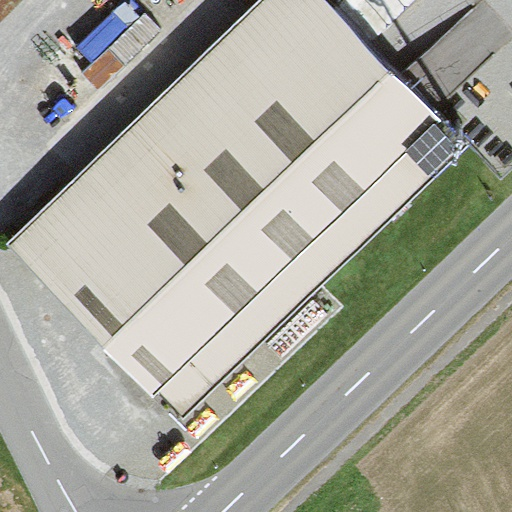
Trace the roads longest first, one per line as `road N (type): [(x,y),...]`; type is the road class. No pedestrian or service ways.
road 1 (tertiary): [(235,511),(511,241)]
road 2 (residential): [(76,511),(0,351)]
